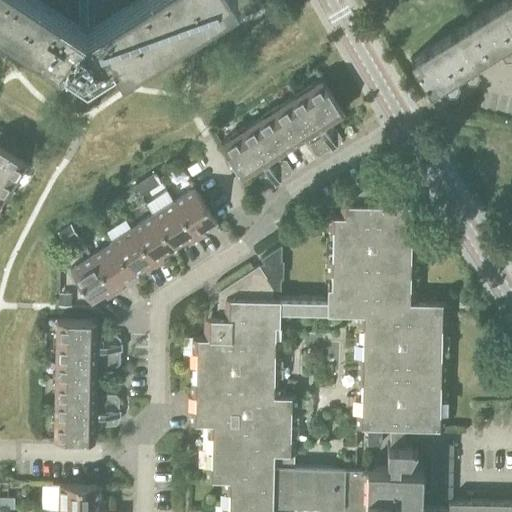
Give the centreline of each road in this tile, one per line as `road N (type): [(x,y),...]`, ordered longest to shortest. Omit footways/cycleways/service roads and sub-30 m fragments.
road 1 (residential): [(139,454),(151,429),(157,305),(246,245),(250,216)]
road 2 (residential): [(511,308),(400,128)]
road 3 (residential): [(250,216),(400,128)]
road 4 (residential): [(400,128),(329,0)]
road 5 (residential): [(139,454),(0,454)]
